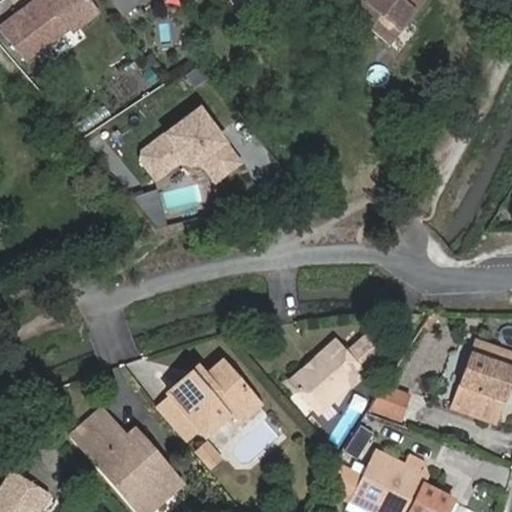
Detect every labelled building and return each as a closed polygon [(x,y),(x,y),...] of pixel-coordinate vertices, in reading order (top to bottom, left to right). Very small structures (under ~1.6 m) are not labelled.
[(79,37),(108,14),(97,0),(45,0),(8,29),(34,65),(76,33),(79,37)] [(116,0),(128,16),(148,0),(116,0)] [(390,37),(420,0),(356,0),(350,8),(390,37)] [(202,106),(142,151),(140,162),(155,184),(181,167),(202,166),(216,186),(245,164),(202,106)] [(320,417),(369,376),(368,375),(387,359),(370,339),(351,355),(340,342),(293,384),(320,417)] [(494,401),(501,404),(511,370),(511,361),(472,347),(450,412),(486,425),(494,401)] [(206,438),(228,422),(247,419),(260,407),(226,364),(204,381),(201,384),(186,384),(168,398),(206,438)] [(198,373),(186,384),(201,384),(204,381),(198,373)] [(382,392),(368,413),(400,424),(408,400),(382,392)] [(492,427),(501,404),(494,401),(486,425),(492,427)] [(116,422),(106,409),(76,435),(86,447),(116,422)] [(236,429),(247,419),(228,422),(236,429)] [(130,438),(116,422),(86,447),(140,511),(151,511),(175,492),(148,460),(157,453),(139,431),(130,438)] [(350,465),(367,442),(354,433),(338,457),(350,465)] [(218,459),(206,443),(197,451),(209,466),(218,459)] [(157,453),(148,460),(175,492),(184,485),(157,453)] [(363,473),(353,468),(350,474),(359,480),(351,496),(379,511),(445,511),(450,503),(423,488),(426,481),(403,469),(373,454),(363,473)] [(403,469),(426,481),(425,470),(406,461),(403,469)] [(343,471),(333,466),(323,482),(334,487),(343,471)] [(359,480),(343,471),(334,487),(351,496),(359,480)] [(38,511),(47,498),(10,475),(0,491),(0,511),(38,511)] [(379,511),(351,496),(345,507),(354,511),(379,511)]
